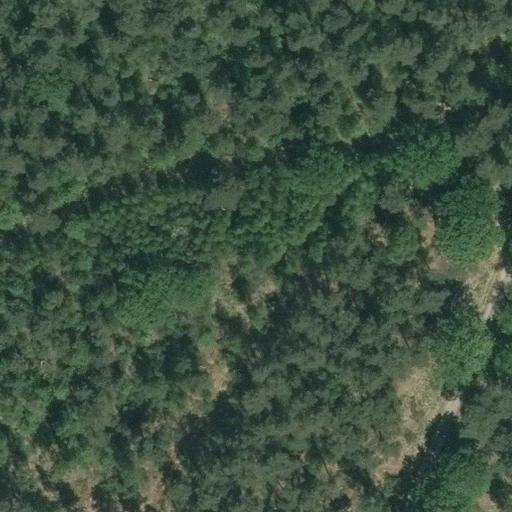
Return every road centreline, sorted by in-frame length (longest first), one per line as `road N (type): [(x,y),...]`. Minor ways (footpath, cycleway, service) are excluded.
road 1 (track): [(511,90),(0,233)]
road 2 (track): [(511,265),(414,511)]
